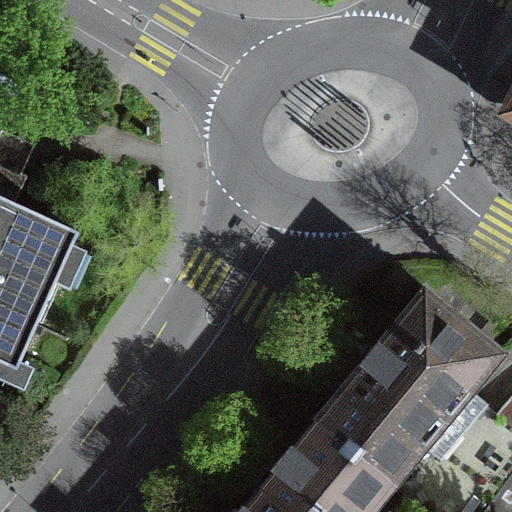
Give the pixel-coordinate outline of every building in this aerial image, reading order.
[(79,235),(0,198),(0,363),(17,371),(79,235)] [(505,354),(427,287),(314,422),(396,489),(423,511),(484,511),(511,474),(511,396),(498,413),(476,391),(505,354)] [(314,422),(258,489),(285,511),(376,511),(396,489),(314,422)] [(511,511),(511,474),(484,511),(511,511)] [(285,511),(258,489),(239,511),(285,511)]
